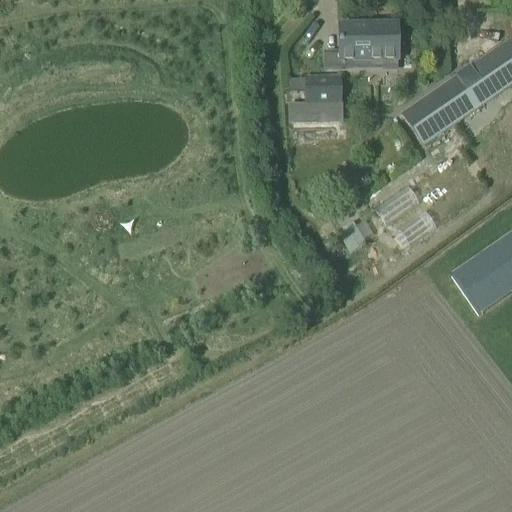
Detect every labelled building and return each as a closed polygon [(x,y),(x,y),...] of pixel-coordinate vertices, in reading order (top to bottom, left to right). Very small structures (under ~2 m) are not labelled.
[(338,31),(339,64),(397,63),(396,27),(364,27),(364,31),(338,31)] [(511,46),(509,42),(401,116),(422,148),(511,86),(511,46)] [(304,82),(289,82),(289,94),(305,94),(305,105),(305,107),(305,110),(289,110),(289,123),(289,126),(305,125),(339,125),(339,122),(339,109),(339,100),(339,80),(304,80),(304,82)] [(336,235),(349,255),(364,245),(352,225),(336,235)] [(511,235),(450,278),(478,318),(511,294),(511,235)]
